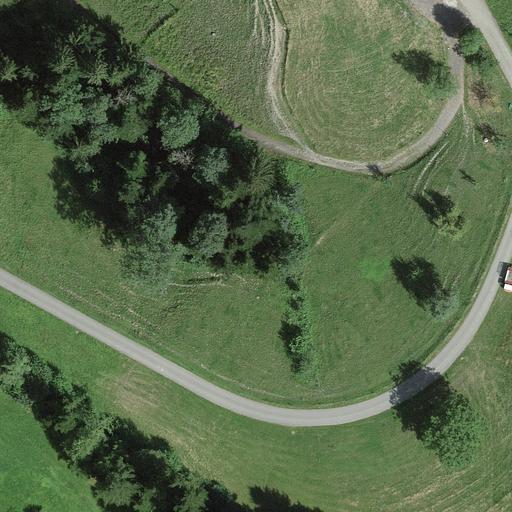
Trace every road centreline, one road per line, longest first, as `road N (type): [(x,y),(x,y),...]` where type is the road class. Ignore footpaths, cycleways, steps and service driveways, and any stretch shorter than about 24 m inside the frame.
road 1 (track): [(0,275),(227,400),(310,419),(378,405),(428,374),(465,335),(511,233)]
road 2 (track): [(65,0),(230,124),(348,167),(400,162),(445,123),(466,20),(483,20),(511,67)]
